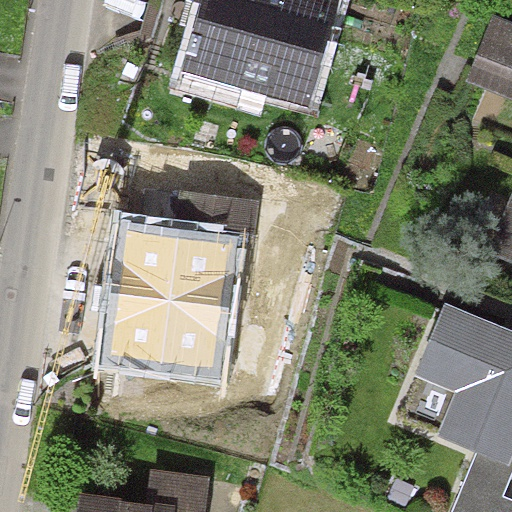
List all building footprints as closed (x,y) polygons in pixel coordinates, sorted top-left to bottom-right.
[(337,0),(206,0),(188,71),(176,68),(170,93),(243,112),(248,94),(309,110),(337,0)] [(511,22),(491,15),(465,82),(511,100),(511,22)] [(337,188),(292,176),(284,205),(329,217),(337,188)] [(123,230),(107,364),(223,378),(239,246),(254,248),(260,201),(182,192),(177,236),(123,230)] [(511,202),(491,257),(511,265),(511,202)] [(511,330),(447,307),(420,381),(455,393),(438,440),(476,452),(511,465),(511,330)] [(511,465),(476,452),(453,511),(511,511),(511,498),(505,496),(511,479),(511,465)] [(147,503),(82,495),(80,511),(206,511),(210,478),(151,471),(147,503)]
